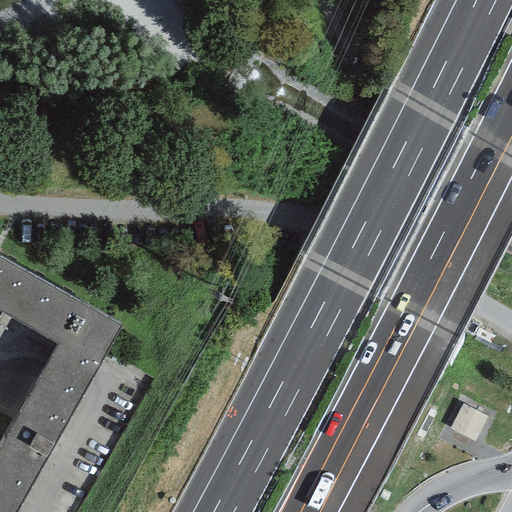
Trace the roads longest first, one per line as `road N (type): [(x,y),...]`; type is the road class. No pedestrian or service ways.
road 1 (motorway): [(484,0),(221,511)]
road 2 (motorway): [(308,511),(511,117)]
